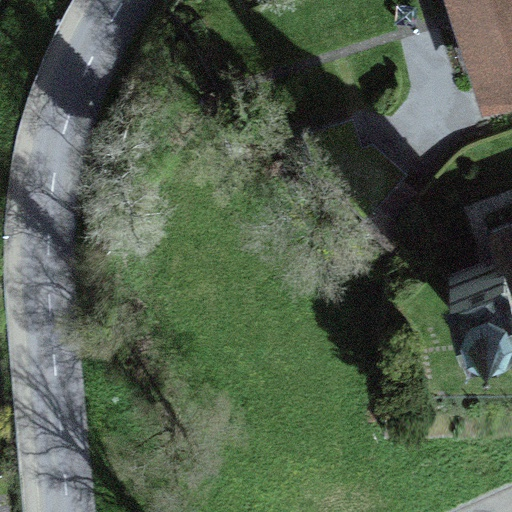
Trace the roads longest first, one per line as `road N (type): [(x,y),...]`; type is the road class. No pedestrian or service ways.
road 1 (residential): [(66,511),(47,279),(54,175)]
road 2 (unclassified): [(54,175),(79,84),(125,0)]
